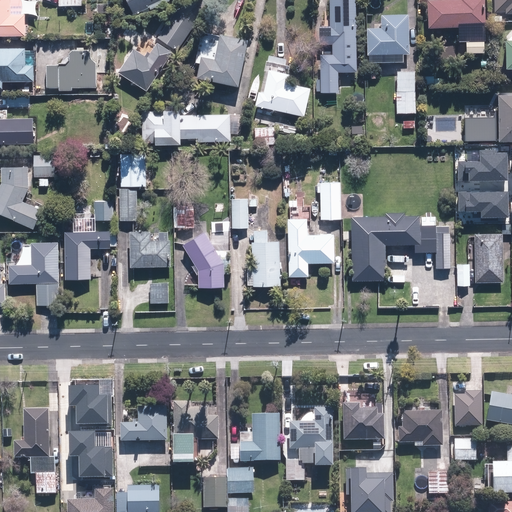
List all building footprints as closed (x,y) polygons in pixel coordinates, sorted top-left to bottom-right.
[(0,0),(0,37),(24,37),(24,17),(9,17),(8,0),(0,0)] [(126,0),(133,15),(165,0),(126,0)] [(317,28),(317,45),(354,45),(353,0),(328,0),(329,28),(317,28)] [(466,0),(424,2),(425,30),(483,27),(481,0),(466,0)] [(505,12),(505,15),(511,14),(511,0),(495,0),(495,12),(505,12)] [(175,49),(191,24),(174,14),(158,39),(175,49)] [(365,30),(365,56),(407,55),(406,18),(382,19),(382,29),(365,30)] [(117,73),(145,92),(170,54),(145,37),(135,51),(133,50),(117,73)] [(481,37),(462,37),(462,55),(482,55),(481,37)] [(236,88),(245,44),(217,38),(212,62),(198,60),(194,80),(236,88)] [(511,42),(502,43),(503,70),(511,70),(511,42)] [(23,49),(0,49),(0,87),(0,81),(32,81),(31,67),(23,67),(23,49)] [(46,66),(46,88),(58,88),(58,90),(70,90),(70,88),(95,88),(95,65),(92,65),(91,55),(85,52),(70,52),(67,55),(67,66),(46,66)] [(335,90),(334,65),(317,65),(317,91),(335,90)] [(256,93),(253,107),(302,118),(309,90),(285,85),(287,76),(266,71),(261,95),(256,93)] [(413,72),(397,72),(397,115),(413,115),(413,72)] [(511,97),(499,97),(500,142),(511,141),(511,97)] [(178,113),(141,113),(142,147),(178,147),(178,140),(229,140),(229,116),(178,117),(178,113)] [(465,118),(465,141),(495,141),(495,117),(465,118)] [(0,120),(0,145),(32,145),(32,120),(0,120)] [(276,127),(252,127),(252,146),(276,146),(276,127)] [(459,162),(459,180),(507,180),(507,155),(496,155),(496,150),(481,150),(481,161),(459,162)] [(143,156),(120,156),(121,186),(143,186),(143,156)] [(53,157),(33,157),(34,177),(53,177),(53,157)] [(20,203),(27,189),(25,168),(0,169),(0,174),(1,185),(0,186),(0,214),(32,230),(40,213),(20,203)] [(340,220),(339,183),(320,184),(320,220),(340,220)] [(135,189),(119,189),(119,221),(136,221),(135,189)] [(508,218),(507,192),(459,192),(459,212),(481,211),(481,218),(508,218)] [(245,200),(230,200),(231,228),(246,228),(245,200)] [(194,207),(176,206),(174,229),(193,229),(194,207)] [(416,218),(350,219),(351,280),(383,280),(382,246),(413,245),(413,252),(435,252),(436,267),(447,267),(447,227),(417,228),(416,218)] [(228,234),(228,220),(205,220),(205,234),(228,234)] [(304,220),(286,221),(287,277),(306,277),(305,264),(332,263),(331,236),(304,236),(304,220)] [(108,233),(63,234),(64,281),(89,280),(89,249),(109,249),(108,233)] [(128,234),(129,268),(169,267),(168,242),(148,242),(148,234),(128,234)] [(182,247),(197,271),(198,289),(223,288),(222,264),(203,234),(182,247)] [(499,235),(473,236),(474,283),(501,282),(499,235)] [(277,242),(250,244),(252,287),(279,286),(277,242)] [(7,266),(8,285),(57,283),(56,244),(31,245),(31,265),(7,266)] [(468,266),(455,266),(455,286),(468,286),(468,266)] [(166,284),(149,285),(150,303),(166,303),(166,284)] [(57,285),(35,285),(36,305),(57,305),(57,285)] [(102,384),(70,385),(70,404),(77,404),(78,422),(113,422),(112,393),(102,393),(102,384)] [(511,397),(489,393),(483,421),(511,426),(511,397)] [(466,396),(454,396),(454,426),(479,426),(479,394),(466,394),(466,396)] [(169,436),(170,462),(195,462),(195,439),(216,439),(216,418),(205,418),(205,408),(189,408),(189,403),(172,403),(172,436),(169,436)] [(341,406),(341,441),(382,440),(382,415),(374,415),(374,410),(356,410),(356,406),(341,406)] [(118,424),(119,442),(164,441),(163,407),(136,408),(136,424),(118,424)] [(331,468),(330,409),(312,410),(313,423),(287,423),(288,451),(295,450),(296,460),(286,460),(286,481),(303,481),(302,465),(311,465),(311,468),(331,468)] [(48,459),(46,410),(21,411),(22,443),(12,443),(13,459),(30,458),(30,473),(35,473),(35,494),(53,493),(52,459),(48,459)] [(439,412),(400,413),(400,430),(397,430),(397,443),(420,442),(420,446),(440,446),(439,412)] [(278,461),(277,416),(250,416),(250,434),(238,434),(238,461),(278,461)] [(96,430),(72,431),(73,455),(80,454),(81,475),(114,474),(113,445),(108,445),(97,446),(96,430)] [(473,439),(453,440),(454,460),(474,459),(473,439)] [(511,493),(511,448),(505,449),(506,464),(489,465),(490,494),(511,493)] [(253,468),(228,469),(228,493),(254,492),(253,468)] [(352,493),(352,511),(390,511),(390,501),(393,501),(393,473),(367,473),(367,468),(346,469),(347,494),(352,493)] [(445,474),(427,474),(427,494),(445,493),(445,474)] [(225,477),(203,477),(203,506),(226,506),(225,477)] [(68,497),(68,511),(113,511),(113,486),(95,486),(95,496),(68,497)] [(118,493),(118,511),(157,511),(157,486),(128,486),(128,493),(118,493)] [(511,511),(511,503),(487,504),(487,511),(511,511)]
